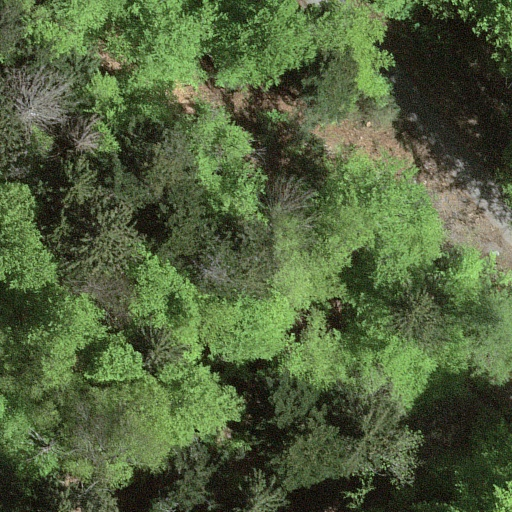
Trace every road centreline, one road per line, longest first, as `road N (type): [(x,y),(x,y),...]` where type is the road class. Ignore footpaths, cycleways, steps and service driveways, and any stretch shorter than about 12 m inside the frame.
road 1 (track): [(511,390),(259,151),(0,0)]
road 2 (track): [(336,0),(511,221)]
